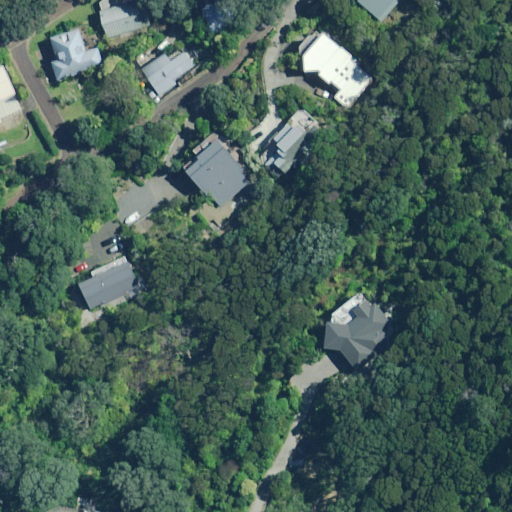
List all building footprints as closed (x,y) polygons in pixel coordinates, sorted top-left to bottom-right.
[(142,0),(102,12),(110,38),(150,26),(142,0)] [(233,25),(219,0),(214,0),(199,8),(214,35),(233,25)] [(396,0),(357,0),(357,1),(379,20),(396,0)] [(98,49),(97,44),(94,45),(88,27),(81,29),(52,39),(59,62),(53,64),(59,81),(104,67),(98,49)] [(327,33),(325,35),(306,56),(305,71),(319,73),(330,83),(332,81),(341,90),(336,96),(348,107),(374,80),(360,67),(363,63),(344,46),(342,48),(327,33)] [(195,67),(186,54),(172,64),(166,55),(143,70),(161,96),(177,85),(175,81),(195,67)] [(16,98),(19,97),(7,70),(0,72),(0,128),(5,126),(3,122),(23,114),(16,98)] [(302,122),(289,133),(303,150),(316,139),(302,122)] [(193,155),(198,160),(187,170),(222,208),(250,183),(241,173),(245,169),(221,143),(215,136),(193,155)] [(94,311),(107,305),(108,307),(130,297),(129,294),(142,288),(130,263),(82,285),(94,311)] [(373,309),(361,295),(350,305),(361,317),(351,326),(331,324),(329,349),(342,350),(361,372),(387,349),(390,327),(393,324),(377,306),(373,309)] [(0,453),(0,489),(5,492),(19,462),(0,453)]
